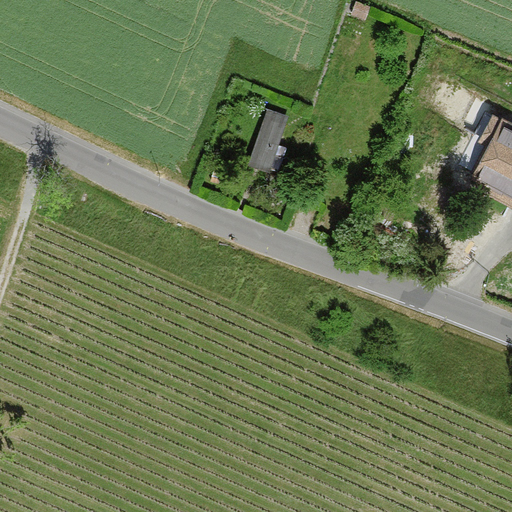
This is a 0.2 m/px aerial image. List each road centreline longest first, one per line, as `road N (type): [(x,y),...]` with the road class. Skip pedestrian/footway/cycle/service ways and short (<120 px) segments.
road 1 (unclassified): [(0,118),(171,198),(511,331)]
road 2 (track): [(37,136),(31,194),(0,297)]
